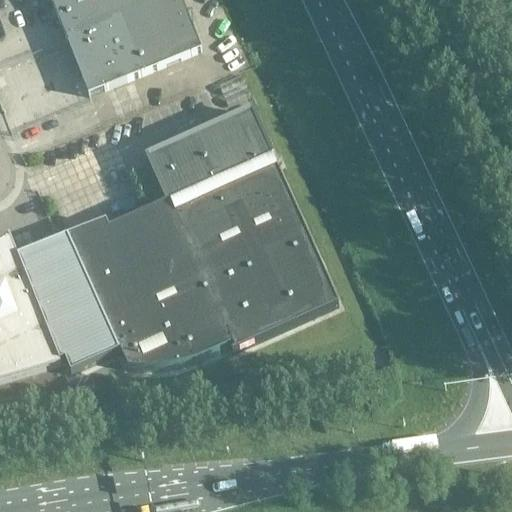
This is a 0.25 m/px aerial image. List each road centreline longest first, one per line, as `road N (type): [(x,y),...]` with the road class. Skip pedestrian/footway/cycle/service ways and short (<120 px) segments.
road 1 (primary): [(511,443),(44,511)]
road 2 (motorway): [(325,0),(511,401)]
road 3 (unknown): [(0,162),(194,86),(205,54),(184,0)]
road 4 (unknown): [(0,192),(202,124)]
